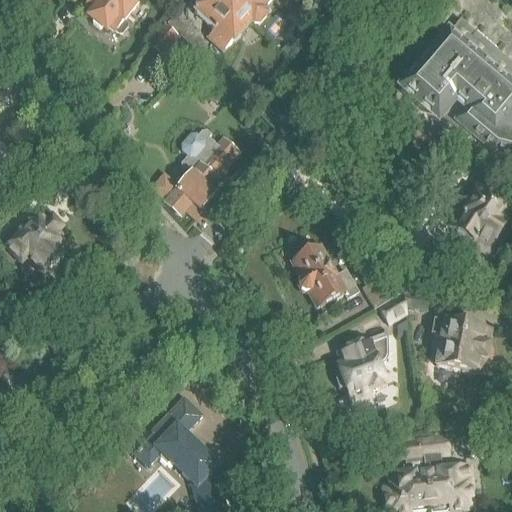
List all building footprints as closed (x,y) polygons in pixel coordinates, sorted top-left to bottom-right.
[(137,2),(138,0),(92,0),(85,9),(93,15),(89,19),(93,22),(93,27),(99,32),(104,30),(108,33),(111,29),(117,34),(140,4),(137,2)] [(249,25),(222,0),(203,0),(205,2),(194,14),(214,33),(208,40),(223,54),(230,45),(234,45),(241,38),(240,35),(249,25)] [(257,27),(266,18),(264,15),(261,13),(272,1),(270,0),(222,0),(249,25),(251,23),(254,26),(257,27)] [(511,67),(460,23),(415,76),(398,63),(385,78),(402,92),(401,93),(438,124),(464,147),(467,144),(475,151),(478,147),(492,159),(511,163),(511,67)] [(163,59),(177,41),(164,30),(149,48),(163,59)] [(181,67),(190,57),(180,47),(170,57),(181,67)] [(193,57),(184,67),(197,78),(206,69),(193,57)] [(429,168),(442,151),(443,150),(422,133),(408,150),(429,168)] [(207,217),(202,213),(215,198),(208,193),(217,183),(215,182),(231,163),(217,152),(213,157),(205,151),(204,147),(196,140),(191,140),(182,150),(183,157),(187,161),(182,168),(182,173),(190,180),(179,193),(164,181),(153,194),(168,206),(166,208),(181,220),(186,214),(200,226),(207,217)] [(11,183),(20,174),(2,155),(0,156),(0,198),(13,186),(11,183)] [(511,210),(511,206),(500,199),(495,196),(495,195),(490,192),(488,192),(484,190),(483,191),(475,186),(449,227),(460,234),(455,242),(469,250),(471,247),(476,250),(475,252),(481,255),(482,254),(487,257),(507,226),(504,224),(511,210)] [(61,262),(65,258),(60,254),(67,248),(58,239),(63,233),(52,222),(46,227),(38,219),(5,251),(22,268),(27,262),(43,278),(47,274),(49,275),(61,263),(61,262)] [(347,304),(358,297),(349,281),(339,278),(336,280),(319,251),(314,254),(312,251),(296,260),(298,263),(292,266),(301,282),(300,286),(300,292),(305,295),(309,296),(319,313),(321,312),(324,317),(335,310),(332,305),(344,299),(347,304)] [(405,295),(406,297),(430,301),(428,301),(428,297),(399,277),(393,287),(403,296),(405,295)] [(361,293),(373,313),(400,298),(381,281),(373,286),(369,279),(362,283),(367,290),(361,293)] [(408,312),(406,297),(405,295),(403,296),(400,298),(373,313),(374,314),(380,310),(387,323),(406,312),(408,312)] [(427,315),(430,301),(406,297),(408,312),(427,315)] [(492,333),(481,331),(480,331),(474,330),(472,330),(457,327),(455,326),(447,324),(446,325),(433,323),(430,338),(440,340),(435,369),(459,373),(460,375),(473,377),(482,379),(485,364),(487,364),(490,349),(489,349),(492,333)] [(387,339),(388,339),(387,337),(338,355),(342,367),(336,369),(340,379),(336,380),(335,383),(338,392),(341,393),(344,392),(352,414),(371,407),(367,395),(386,388),(379,368),(380,367),(383,365),(385,362),(387,359),(387,356),(387,339)] [(412,345),(413,362),(426,364),(430,348),(412,345)] [(169,469),(173,469),(191,487),(198,511),(224,511),(223,506),(227,504),(218,472),(218,471),(185,439),(202,421),(183,403),(152,435),(156,438),(142,453),(154,465),(158,461),(167,469),(169,469)] [(421,444),(422,444),(421,438),(398,445),(399,449),(396,449),(397,463),(413,462),(413,466),(408,467),(408,471),(396,472),(396,478),(389,479),(390,492),(382,493),(383,511),(421,511),(429,511),(426,476),(424,476),(422,461),(424,461),(421,444)] [(421,444),(424,461),(448,459),(447,442),(436,442),(422,444),(421,444)] [(426,476),(429,511),(448,509),(447,511),(474,511),(471,471),(426,476)]
